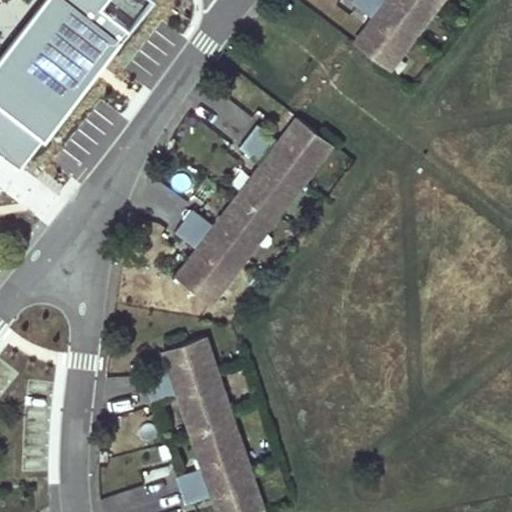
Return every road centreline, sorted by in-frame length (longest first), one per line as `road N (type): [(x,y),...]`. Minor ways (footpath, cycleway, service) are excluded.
road 1 (residential): [(231,0),(127,153),(76,245)]
road 2 (residential): [(76,245),(88,305),(74,511)]
